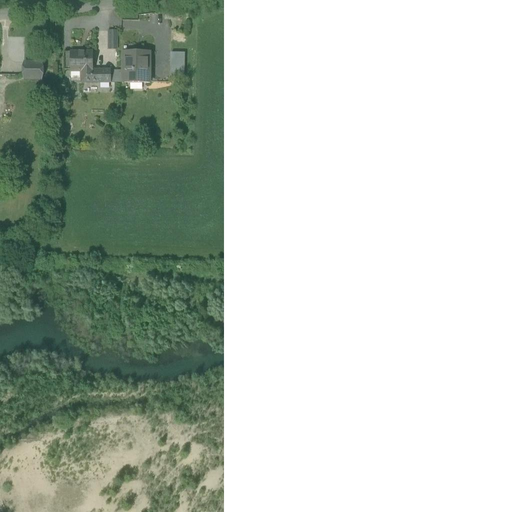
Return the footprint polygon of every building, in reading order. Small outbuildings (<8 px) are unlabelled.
[(109,51),(119,51),(119,32),(109,32),(109,51)] [(82,83),(111,83),(111,71),(93,71),(93,53),(71,53),(71,71),(71,72),(82,72),(82,83)] [(122,83),(150,84),(150,53),(123,53),(122,83)] [(185,53),(170,53),(170,79),(185,79),(185,53)] [(24,81),(42,81),(42,63),(24,63),(24,81)]
